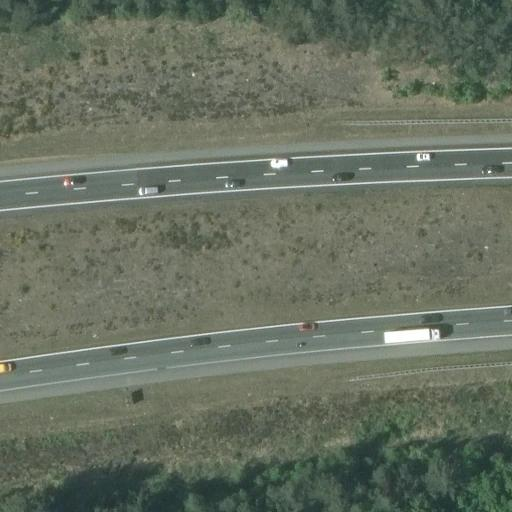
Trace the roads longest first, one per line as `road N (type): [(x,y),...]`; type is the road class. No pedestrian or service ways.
road 1 (motorway): [(0,379),(212,349),(511,322)]
road 2 (motorway): [(511,164),(0,199)]
